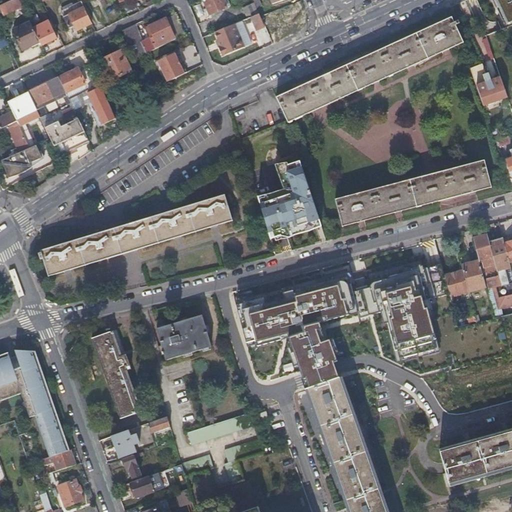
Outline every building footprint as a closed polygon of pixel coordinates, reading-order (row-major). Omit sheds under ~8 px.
[(21,2),(19,0),(8,0),(0,4),(0,9),(3,15),(23,6),(21,2)] [(223,0),(202,0),(209,14),(226,6),(223,0)] [(511,0),(496,0),(507,23),(511,20),(511,0)] [(74,32),(92,23),(82,1),(73,5),(63,10),(61,11),(69,28),(71,27),(74,32)] [(243,8),(248,18),(250,17),(259,13),(256,7),(255,3),(243,8)] [(117,6),(123,19),(128,16),(123,6),(120,4),(117,6)] [(298,11),(284,17),(285,20),(299,14),(298,11)] [(285,20),(288,26),(291,34),(304,29),(308,18),(306,11),(299,14),(285,20)] [(259,13),(250,17),(256,31),(265,27),(263,23),(259,13)] [(176,14),(165,19),(174,39),(185,34),(176,14)] [(458,20),(454,22),(452,16),(276,96),(288,122),(463,42),(455,24),(459,22),(458,20)] [(276,18),(263,23),(265,27),(268,34),(288,26),(285,20),(284,17),(277,20),(276,18)] [(135,24),(122,30),(134,59),(174,39),(165,19),(165,18),(145,27),(150,37),(140,42),(136,35),(139,33),(135,24)] [(40,41),(41,45),(57,37),(49,20),(33,27),(40,41)] [(241,21),(234,23),(244,46),(251,43),(241,21)] [(40,41),(33,27),(30,22),(13,30),(23,50),(40,41)] [(234,23),(215,32),(218,39),(220,45),(218,46),(222,55),(244,46),(234,23)] [(100,60),(110,81),(131,71),(122,50),(100,60)] [(158,61),(168,81),(184,73),(174,53),(158,61)] [(486,73),(482,62),(470,67),(477,86),(491,81),(488,73),(486,73)] [(78,67),(59,77),(66,93),(67,94),(86,85),(88,89),(86,90),(91,100),(102,124),(115,117),(90,65),(80,70),(78,67)] [(59,77),(28,91),(36,109),(39,115),(40,118),(47,115),(42,105),(66,93),(59,77)] [(506,95),(500,77),(491,81),(477,86),(483,104),(506,95)] [(86,85),(67,94),(69,98),(86,90),(88,89),(86,85)] [(86,90),(69,98),(73,108),(91,100),(86,90)] [(36,109),(28,91),(7,101),(8,102),(10,107),(16,119),(36,109)] [(0,127),(16,120),(16,119),(10,107),(2,110),(3,113),(4,115),(0,117),(0,127)] [(59,121),(45,128),(50,137),(58,155),(88,141),(73,108),(56,116),(59,121)] [(39,115),(36,109),(16,119),(16,120),(18,125),(39,115)] [(22,132),(18,125),(16,120),(0,127),(0,142),(5,140),(1,133),(8,130),(15,144),(10,147),(13,154),(29,147),(22,132)] [(45,128),(43,122),(22,132),(29,147),(35,144),(50,137),(45,128)] [(41,157),(35,144),(29,147),(13,154),(1,160),(8,177),(21,172),(31,167),(29,162),(41,157)] [(342,226),(491,187),(483,159),(335,199),(342,226)] [(300,160),(280,167),(288,191),(258,201),(270,238),(320,222),(300,160)] [(143,247),(144,247),(144,246),(158,242),(158,243),(159,242),(173,238),(174,238),(174,237),(180,235),(180,236),(181,236),(181,235),(194,231),(194,232),(196,231),(210,227),(211,227),(211,226),(216,225),(217,225),(217,224),(231,220),(231,221),(232,220),(224,194),(223,194),(223,195),(209,199),(202,201),(188,206),(188,205),(186,206),(187,206),(173,210),(165,212),(151,217),(151,216),(150,217),(135,222),(135,221),(92,234),(92,235),(78,239),(77,239),(77,240),(63,244),(62,243),(55,245),(55,246),(41,250),(40,250),(41,253),(38,253),(41,261),(43,261),(48,276),(49,276),(49,275),(62,271),(62,272),(64,271),(69,269),(69,270),(70,269),(84,265),(85,265),(99,260),(101,260),(106,258),(106,259),(107,258),(136,249),(137,249),(143,247)] [(486,233),(472,237),(478,260),(478,261),(487,259),(489,265),(482,267),(492,303),(489,304),(492,315),(507,312),(488,241),(486,233)] [(502,237),(488,241),(507,312),(511,310),(511,282),(507,284),(504,268),(510,267),(508,261),(503,243),(502,237)] [(511,260),(511,240),(503,243),(508,261),(511,260)] [(478,260),(460,265),(461,270),(467,291),(485,287),(478,261),(478,260)] [(443,275),(440,263),(404,273),(403,269),(387,273),(388,278),(370,283),(370,285),(351,290),(346,275),(282,292),(283,298),(265,303),(263,297),(236,304),(246,342),(255,339),(257,345),(288,336),(303,380),(305,388),(338,376),(335,369),(333,362),(336,361),(328,339),(324,340),(320,329),(315,331),(314,324),(319,323),(318,319),(333,315),(334,319),(357,312),(358,318),(383,311),(394,350),(396,349),(398,358),(434,348),(432,339),(435,338),(424,299),(448,293),(443,275)] [(467,291),(461,270),(443,275),(448,293),(449,296),(467,291)] [(473,314),(472,310),(466,311),(469,322),(475,320),(473,314)] [(165,359),(210,350),(201,318),(156,328),(163,350),(161,351),(162,353),(163,353),(165,359)] [(125,354),(121,355),(113,331),(112,330),(91,337),(120,418),(142,410),(142,409),(141,410),(126,369),(130,368),(125,354)] [(0,398),(19,392),(28,416),(34,414),(49,455),(66,450),(29,351),(10,350),(11,353),(18,369),(12,371),(6,355),(5,352),(0,353),(0,398)] [(7,355),(6,355),(12,371),(18,369),(11,353),(10,354),(12,357),(8,359),(7,355)] [(387,511),(379,487),(341,376),(307,388),(308,388),(305,389),(342,498),(346,511),(387,511)] [(253,424),(249,412),(187,432),(190,444),(253,424)] [(169,425),(166,415),(148,422),(151,431),(169,425)] [(511,427),(487,435),(453,444),(438,448),(438,451),(447,483),(448,483),(448,486),(511,468),(511,427)] [(129,435),(127,429),(111,435),(118,457),(135,451),(132,444),(138,441),(135,433),(129,435)] [(49,455),(41,458),(43,464),(53,461),(55,469),(74,463),(69,448),(66,450),(49,455)] [(140,474),(133,454),(121,458),(124,466),(125,466),(127,471),(129,470),(132,477),(140,474)] [(152,477),(133,485),(139,501),(158,493),(152,477)] [(81,499),(74,478),(57,484),(64,505),(81,499)] [(42,483),(36,485),(44,510),(50,508),(45,491),(44,491),(42,483)]
